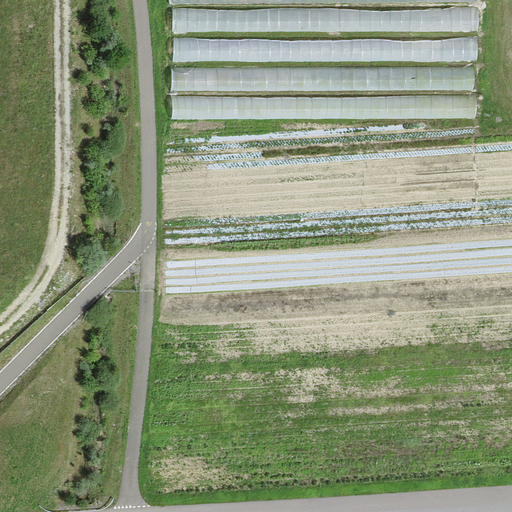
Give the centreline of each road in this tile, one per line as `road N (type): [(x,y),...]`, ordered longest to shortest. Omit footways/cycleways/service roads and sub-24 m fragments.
road 1 (track): [(122,511),(142,383),(151,230)]
road 2 (track): [(151,230),(138,0)]
